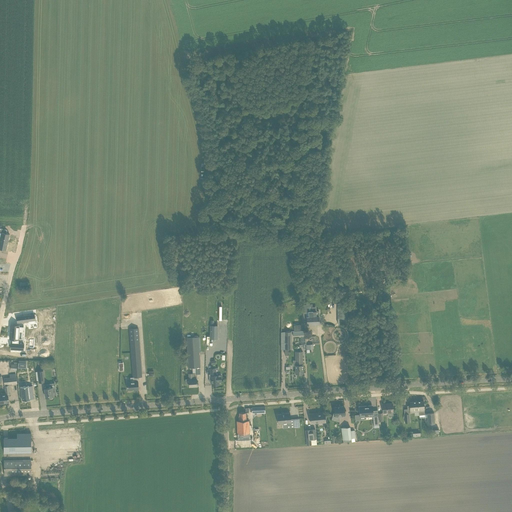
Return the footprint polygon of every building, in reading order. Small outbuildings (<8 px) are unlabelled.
[(0,248),(6,250),(9,234),(1,232),(2,229),(0,228),(0,227),(0,248)] [(337,318),(337,323),(349,324),(349,318),(347,318),(348,306),(337,306),(337,318)] [(34,314),(22,316),(23,323),(28,322),(29,324),(31,324),(35,323),(35,321),(34,314)] [(10,332),(9,338),(13,338),(12,343),(11,349),(23,350),(24,344),(18,344),(18,340),(18,339),(20,339),(19,339),(21,339),(21,338),(23,339),(23,338),(22,338),(23,335),(23,331),(23,327),(19,327),(10,326),(10,330),(9,330),(9,331),(10,331),(10,332),(9,332),(10,332)] [(138,328),(129,329),(133,377),(134,377),(138,377),(142,377),(138,328)] [(281,332),(281,342),(284,342),(284,349),(289,349),(291,349),(291,345),(291,338),(291,332),(284,332),(281,332)] [(198,337),(186,338),(188,368),(195,368),(200,367),(198,337)] [(299,374),(299,375),(301,375),(301,374),(302,374),(302,365),(302,352),(295,352),(295,361),(293,361),(293,365),(295,365),(295,374),(299,374)] [(189,379),(185,379),(185,384),(189,384),(189,386),(197,386),(196,374),(200,374),(200,369),(200,367),(195,368),(195,373),(188,374),(189,379)] [(256,371),(257,379),(272,378),(271,368),(267,369),(267,367),(260,367),(260,371),(256,371)] [(221,382),(221,375),(220,375),(220,374),(216,375),(216,368),(210,369),(211,378),(209,378),(209,383),(212,383),(212,385),(219,385),(218,382),(221,382)] [(8,385),(8,384),(17,383),(16,374),(9,374),(10,377),(4,378),(5,393),(1,393),(1,395),(0,395),(0,403),(8,402),(7,395),(10,394),(8,385)] [(134,382),(127,382),(127,390),(134,389),(134,390),(138,390),(138,381),(138,377),(134,377),(134,382)] [(46,388),(44,388),(45,398),(49,397),(50,398),(53,398),(53,397),(54,397),(53,393),(56,392),(55,388),(55,383),(50,384),(45,385),(46,388)] [(23,386),(20,387),(21,387),(22,400),(22,401),(29,400),(30,400),(30,399),(30,398),(33,398),(32,386),(29,386),(23,386)] [(409,405),(407,406),(407,411),(407,413),(414,412),(415,415),(419,415),(419,412),(418,412),(417,401),(416,401),(409,402),(409,405)] [(382,405),(383,410),(383,413),(387,413),(387,416),(393,416),(393,412),(393,408),(392,403),(388,404),(389,405),(382,405)] [(332,419),(335,420),(336,416),(345,416),(344,406),(334,407),(334,413),(333,413),(332,419)] [(372,406),(359,407),(360,415),(360,416),(373,415),(372,406)] [(239,413),(239,416),(238,416),(239,421),(237,421),(238,440),(250,440),(249,420),(246,421),(246,413),(239,413)] [(287,426),(291,425),(290,413),(281,414),(277,415),(277,424),(282,423),(282,425),(287,425),(287,426)] [(325,422),(325,418),(325,413),(310,415),(310,423),(325,422)] [(343,440),(343,442),(351,441),(351,439),(351,438),(355,438),(354,430),(350,431),(350,427),(341,428),(342,440),(343,440)] [(305,430),(307,445),(311,445),(316,444),(315,429),(311,430),(310,430),(305,430)] [(17,437),(3,438),(3,452),(3,453),(31,452),(30,437),(30,433),(17,433),(17,437)] [(70,450),(70,453),(68,453),(68,458),(81,457),(80,450),(70,450)] [(21,460),(4,460),(4,475),(31,475),(31,460),(21,460)]
